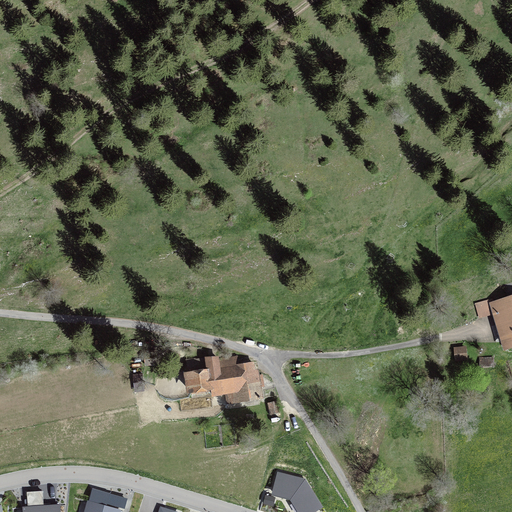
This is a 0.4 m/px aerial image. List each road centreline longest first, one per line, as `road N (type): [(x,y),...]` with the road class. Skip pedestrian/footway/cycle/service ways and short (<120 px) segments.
road 1 (residential): [(0,313),(185,332),(268,360),(363,511)]
road 2 (residential): [(236,511),(104,475),(0,482)]
